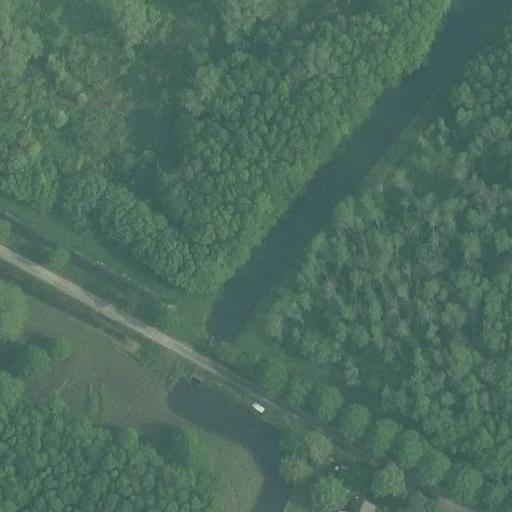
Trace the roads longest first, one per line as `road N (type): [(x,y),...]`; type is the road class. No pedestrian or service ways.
road 1 (track): [(511,494),(264,349),(232,359),(187,332),(183,302),(0,200)]
road 2 (unclassified): [(472,511),(0,252)]
road 3 (track): [(511,28),(264,349)]
